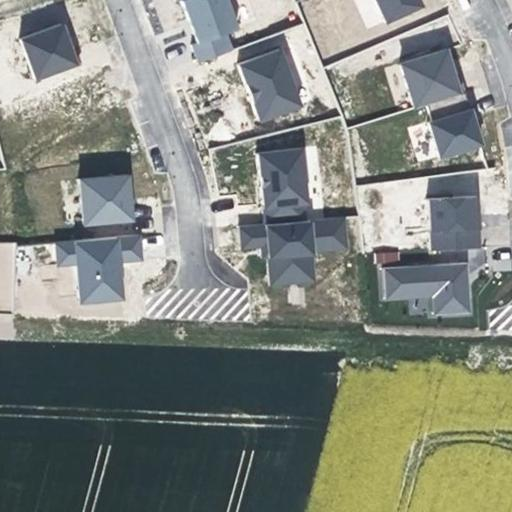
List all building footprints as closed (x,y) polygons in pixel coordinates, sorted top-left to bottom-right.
[(173,0),(174,3),(180,1),(196,45),(190,47),(197,65),(232,52),(225,34),(236,30),(225,0),(173,0)] [(371,0),(383,24),(419,8),(415,0),(371,0)] [(60,25),(19,41),(34,81),(79,64),(73,48),(69,50),(60,25)] [(278,51),(237,66),(257,122),(298,108),(278,51)] [(426,124),(437,159),(479,146),(463,94),(461,95),(456,78),(451,80),(442,52),(398,65),(412,109),(424,105),(429,123),(426,124)] [(261,205),(263,226),(303,222),(302,205),(304,204),(299,150),(256,154),(261,205)] [(77,181),(81,225),(130,221),(126,177),(77,181)] [(425,201),(428,252),(477,249),(473,198),(425,201)] [(342,218),(303,222),(263,226),(238,228),(240,250),(259,248),(260,260),(266,259),(269,286),(312,282),(310,253),(345,249),(342,218)] [(74,265),(77,303),(118,300),(115,263),(139,261),(137,237),(54,244),(56,267),(74,265)] [(382,270),(383,299),(432,296),(434,316),(469,314),(465,265),(382,270)]
